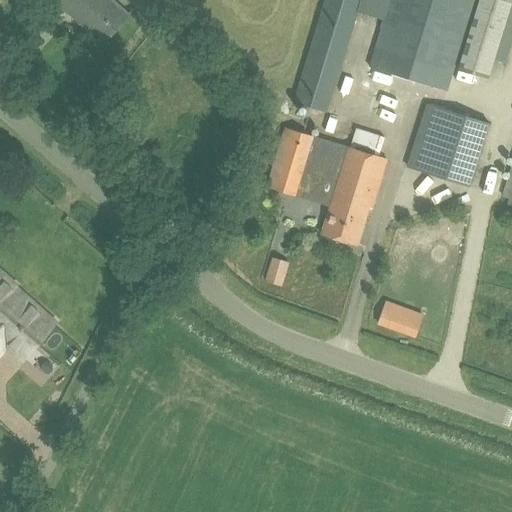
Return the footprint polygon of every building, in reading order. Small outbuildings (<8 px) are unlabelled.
[(111,0),(61,0),(59,3),(104,43),(128,15),(111,0)] [(325,0),(294,101),(326,111),(360,0),(325,0)] [(387,0),(367,66),(448,91),(476,0),(387,0)] [(315,137),(286,128),(267,187),(298,196),(315,137)] [(336,183),(320,234),(357,245),(369,207),(371,208),(387,160),(315,137),(305,173),(336,183)] [(511,198),(511,162),(502,195),(511,198)] [(272,257),(264,282),(282,286),(289,262),(272,257)] [(15,286),(0,273),(0,330),(27,300),(14,288),(15,286)] [(22,359),(53,323),(27,300),(0,330),(0,351),(6,345),(22,359)] [(414,338),(422,313),(387,302),(379,325),(414,338)]
